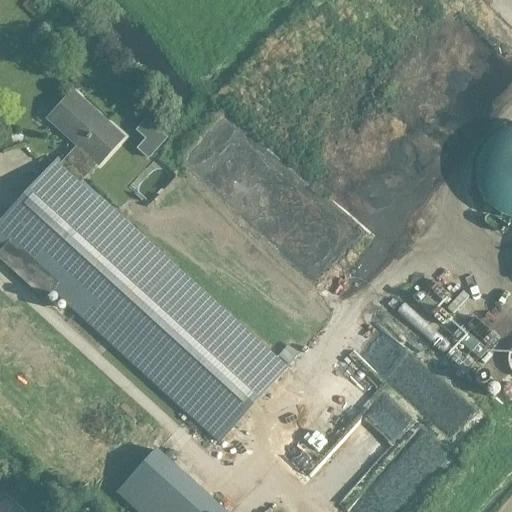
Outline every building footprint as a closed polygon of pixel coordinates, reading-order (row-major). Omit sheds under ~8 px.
[(0,47),(0,85),(24,66),(19,60),(54,33),(33,6),(18,17),(26,27),(0,47)] [(509,73),(477,37),(455,57),(487,93),(509,73)] [(79,149),(63,166),(80,182),(96,164),(97,165),(121,139),(72,94),(48,120),(79,149)] [(511,127),(510,128),(506,130),(502,131),(499,133),(496,135),(492,137),(489,140),(487,142),(484,145),(482,148),(480,152),(478,155),(477,159),(476,162),(475,166),(475,170),(474,174),(475,178),(475,182),(476,185),(477,189),(478,193),(480,196),(482,199),(484,203),(486,206),(489,208),(492,211),(495,213),(498,215),(502,217),(505,218),(509,220),(511,220),(511,127)] [(399,164),(425,159),(419,131),(394,136),(399,164)] [(0,223),(0,240),(6,246),(0,251),(0,260),(43,301),(53,290),(218,443),(285,368),(80,182),(63,166),(58,161),(0,223)] [(318,406),(293,426),(313,450),(338,431),(318,406)] [(341,478),(388,434),(373,418),(326,462),(341,478)] [(400,446),(414,457),(428,438),(414,428),(400,446)] [(295,459),(306,449),(296,438),(285,448),(295,459)] [(221,511),(156,452),(117,494),(136,511),(221,511)]
